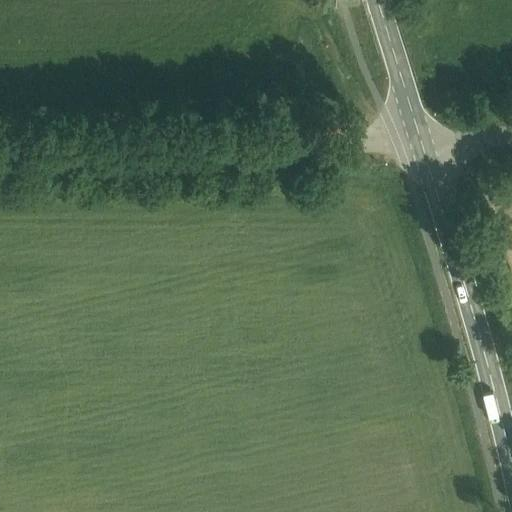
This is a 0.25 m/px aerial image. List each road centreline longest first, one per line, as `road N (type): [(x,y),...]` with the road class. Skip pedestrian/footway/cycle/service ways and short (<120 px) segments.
road 1 (unclassified): [(424,147),(0,145)]
road 2 (tertiary): [(424,147),(511,448)]
road 3 (tertiary): [(380,0),(424,147)]
